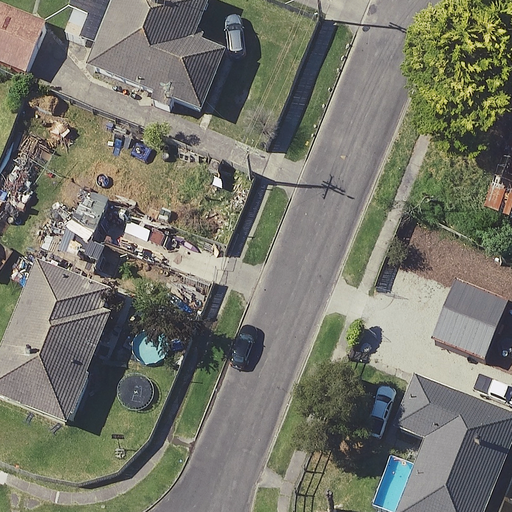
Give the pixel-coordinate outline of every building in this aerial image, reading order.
[(92,0),(75,46),(106,58),(98,81),(216,124),(243,52),(210,40),(220,12),(187,0),(92,0)] [(65,39),(0,12),(0,69),(45,87),(65,39)] [(511,175),(494,221),(511,228),(511,175)] [(127,305),(43,273),(0,385),(0,408),(76,438),(127,305)] [(511,322),(511,309),(458,288),(434,349),(493,372),(511,322)] [(497,511),(511,476),(511,424),(417,387),(397,439),(431,452),(407,511),(497,511)]
